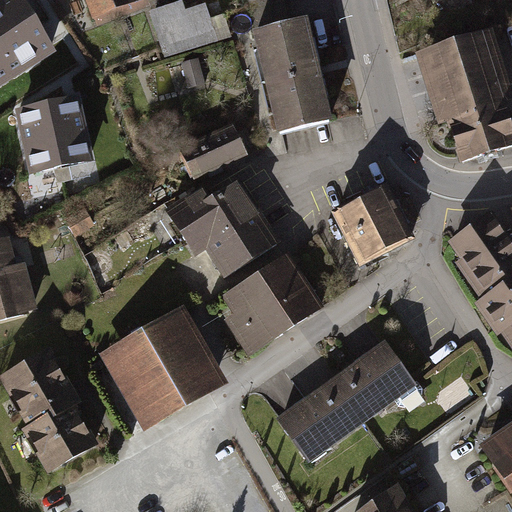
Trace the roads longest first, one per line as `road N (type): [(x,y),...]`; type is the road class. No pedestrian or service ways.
road 1 (residential): [(440,183),(428,247),(232,391),(227,407),(284,511)]
road 2 (tertiary): [(440,183),(414,166),(397,141),(361,0)]
